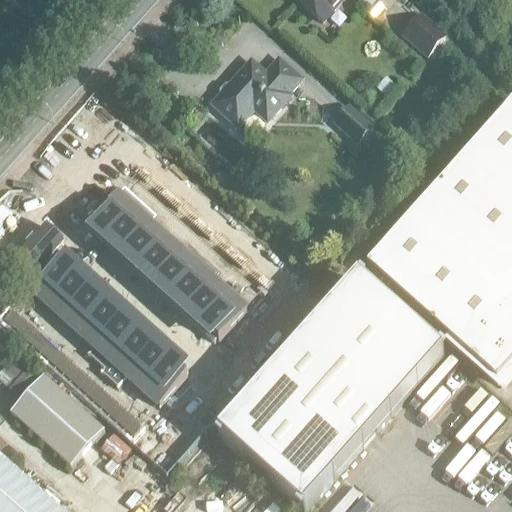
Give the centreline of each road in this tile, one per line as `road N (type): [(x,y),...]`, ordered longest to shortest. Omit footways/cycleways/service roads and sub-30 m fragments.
road 1 (residential): [(64,194),(118,134),(290,288),(142,452)]
road 2 (tertiary): [(10,148),(146,0)]
